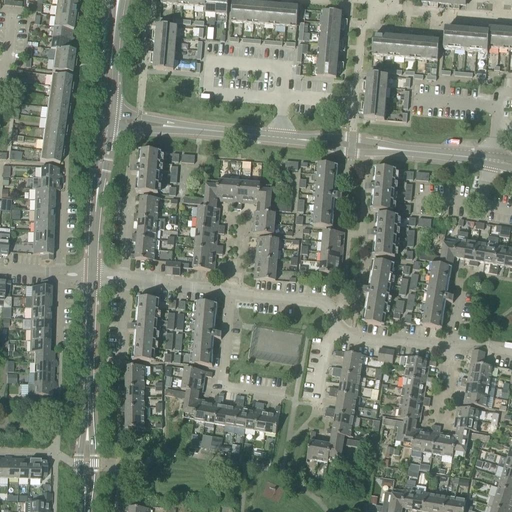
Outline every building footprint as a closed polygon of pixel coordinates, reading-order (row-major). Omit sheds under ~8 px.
[(79,4),(79,0),(56,0),(56,7),(75,10),(76,4),(79,4)] [(194,8),(194,0),(183,0),(183,7),(194,8)] [(205,0),(194,0),(194,8),(204,9),(205,0)] [(215,15),(216,0),(205,0),(204,9),(204,14),(215,15)] [(216,0),(215,15),(226,16),(227,0),(216,0)] [(242,24),(244,0),(238,0),(238,4),(232,3),(230,23),(242,24)] [(252,25),(254,5),(248,5),(248,0),(244,0),(242,24),(252,25)] [(262,26),(264,0),(260,0),(260,6),(254,5),(252,25),(262,26)] [(274,27),(276,7),(270,6),(270,2),(268,2),(269,0),(267,0),(264,0),(262,26),(274,27)] [(431,9),(432,0),(420,0),(420,4),(427,5),(426,8),(431,9)] [(442,6),(443,0),(432,0),(431,9),(437,9),(437,5),(442,6)] [(453,11),(453,0),(443,0),(442,6),(448,6),(448,10),(453,11)] [(465,0),(453,0),(453,11),(458,11),(459,7),(465,8),(465,0)] [(285,28),(287,2),(283,1),(283,3),(281,3),(281,7),(276,7),(274,27),(285,28)] [(291,2),(287,2),(285,28),(296,29),(298,9),(291,8),(292,2),(291,2)] [(75,16),(75,10),(56,7),(54,18),(77,20),(77,16),(75,16)] [(321,13),(320,24),(346,26),(347,22),(347,21),(341,21),(341,15),(321,13)] [(76,25),(77,20),(54,18),(53,29),(72,32),(73,25),(76,25)] [(497,50),(499,24),(496,23),(495,23),(494,29),(488,29),(488,34),(486,49),(487,49),(497,50)] [(346,30),(346,26),(320,24),(319,35),(339,37),(340,31),(344,31),(344,30),(346,30)] [(453,51),(456,25),(452,25),(452,24),(451,24),(451,31),(444,30),(443,50),(453,51)] [(508,51),(510,31),(505,30),(505,26),(503,26),(503,24),(499,24),(497,50),(508,51)] [(465,52),(466,32),(461,31),(461,27),(460,27),(460,25),(456,25),(453,51),(465,52)] [(150,34),(149,38),(176,39),(177,28),(157,26),(156,32),(152,32),(152,34),(150,34)] [(476,53),(478,27),(474,26),(474,28),(472,28),(472,32),(466,32),(465,52),(476,53)] [(486,49),(488,34),(482,33),(483,27),(482,27),(478,27),(476,53),(487,54),(487,49),(486,49)] [(71,38),(72,32),(53,29),(51,39),(73,42),(73,38),(71,38)] [(382,58),(384,31),(380,31),(379,37),(373,36),(371,57),(382,58)] [(393,59),(395,38),(389,38),(390,34),(388,34),(388,31),(384,31),(382,58),(393,59)] [(404,60),(407,33),(403,33),(403,35),(401,35),(401,39),(395,38),(393,59),(404,60)] [(415,60),(417,40),(411,40),(411,33),(407,33),(404,60),(415,60)] [(425,61),(427,35),(423,34),(422,41),(417,40),(415,60),(425,61)] [(339,42),(339,37),(319,35),(318,46),(344,49),(345,45),(343,44),(343,43),(339,42)] [(431,35),(427,35),(425,61),(437,62),(438,42),(432,41),(433,37),(431,37),(431,35)] [(175,50),(176,39),(149,38),(149,41),(149,42),(155,43),(155,48),(175,50)] [(72,45),(73,42),(51,39),(50,50),(54,51),(54,50),(69,52),(70,45),(72,45)] [(344,53),(344,49),(318,46),(317,57),(337,58),(338,53),(344,53)] [(174,60),(175,50),(155,48),(154,54),(148,53),(148,54),(148,58),(174,60)] [(74,52),(69,52),(54,50),(54,51),(53,61),(75,64),(76,59),(73,59),(74,52)] [(337,64),(337,58),(317,57),(316,67),(343,69),(343,65),(343,64),(337,64)] [(173,72),(174,60),(148,58),(147,62),(150,62),(149,64),(153,64),(153,70),(173,72)] [(75,69),(75,64),(53,61),(51,72),(71,75),(72,68),(75,69)] [(342,73),(343,69),(316,67),(315,79),(336,80),(336,74),(340,75),(340,73),(342,73)] [(51,76),(49,86),(72,90),(72,86),(70,85),(71,79),(51,76)] [(360,83),(360,87),(387,89),(387,78),(367,76),(367,83),(360,82),(360,83)] [(71,93),(72,90),(49,86),(48,97),(68,100),(69,93),(71,93)] [(386,100),(387,89),(360,87),(360,91),(362,91),(362,93),(366,93),(365,98),(386,100)] [(67,107),(68,100),(48,97),(46,109),(69,112),(69,107),(67,107)] [(385,111),(386,100),(365,98),(365,104),(361,104),(361,105),(359,105),(358,109),(385,111)] [(68,117),(69,112),(46,109),(45,120),(64,122),(65,116),(68,117)] [(384,122),(385,111),(358,109),(358,113),(358,114),(364,114),(363,121),(384,122)] [(64,128),(64,122),(45,120),(43,130),(66,133),(66,129),(64,128)] [(65,138),(66,133),(43,130),(42,141),(61,144),(62,138),(65,138)] [(61,150),(61,144),(42,141),(40,152),(63,155),(63,150),(61,150)] [(62,159),(63,155),(40,152),(39,163),(58,165),(59,159),(62,159)] [(141,161),(141,163),(158,164),(158,154),(139,152),(138,160),(141,161)] [(157,175),(158,164),(141,163),(141,170),(131,169),(131,172),(157,175)] [(318,166),(317,176),(337,178),(338,167),(318,166)] [(40,169),(39,180),(61,181),(61,177),(60,177),(60,169),(40,169)] [(373,170),(373,181),(392,182),(393,172),(373,170)] [(156,185),(157,175),(131,172),(130,175),(140,176),(139,183),(156,185)] [(337,178),(317,176),(316,186),(333,188),(333,178),(337,178)] [(61,184),(61,181),(39,180),(39,190),(34,190),(34,191),(54,191),(59,192),(59,184),(61,184)] [(218,182),(206,181),(204,209),(216,210),(217,203),(219,181),(218,181),(218,182)] [(227,201),(229,182),(219,181),(217,203),(221,203),(221,200),(227,201)] [(391,192),(392,182),(373,181),(372,181),(376,181),(375,188),(366,187),(365,190),(391,192)] [(237,211),(239,183),(229,182),(227,201),(234,201),(233,210),(237,211)] [(155,195),(156,185),(139,183),(139,186),(136,186),(135,194),(155,195)] [(248,202),(249,184),(239,183),(237,211),(241,211),(242,202),(248,202)] [(258,206),(260,186),(260,185),(249,184),(248,202),(254,203),(254,206),(258,206)] [(272,187),(260,186),(258,206),(257,213),(269,214),(272,187)] [(332,195),(333,188),(316,186),(315,197),(341,199),(342,196),(332,195)] [(390,203),(391,192),(365,190),(365,193),(374,194),(374,201),(371,200),(371,201),(390,203)] [(54,199),(54,191),(34,191),(34,202),(55,202),(56,199),(54,199)] [(341,202),(341,199),(315,197),(315,207),(331,208),(332,201),(341,202)] [(140,203),(139,209),(158,210),(158,200),(135,198),(135,202),(140,203)] [(389,213),(390,203),(371,201),(370,212),(389,213)] [(55,206),(55,202),(34,202),(33,212),(53,213),(54,206),(55,206)] [(330,218),(331,208),(315,207),(314,217),(333,219),(333,218),(330,218)] [(198,208),(197,218),(215,220),(216,214),(219,215),(220,210),(216,210),(204,209),(198,208)] [(157,220),(158,210),(139,209),(139,215),(134,214),(133,218),(157,220)] [(53,220),(53,213),(33,212),(33,223),(55,224),(55,220),(53,220)] [(256,218),(256,224),(274,225),(275,215),(269,214),(257,213),(253,213),(253,218),(256,218)] [(395,218),(376,216),(375,227),(394,228),(395,218)] [(332,229),(333,219),(314,217),(313,227),(332,229)] [(156,231),(157,220),(133,218),(133,223),(138,223),(138,229),(156,231)] [(215,226),(215,220),(197,218),(196,229),(224,231),(224,227),(215,226)] [(54,227),(55,224),(33,223),(33,234),(53,235),(53,227),(54,227)] [(273,236),(274,225),(256,224),(255,230),(252,230),(252,234),(273,236)] [(394,228),(375,227),(378,228),(377,234),(368,233),(367,236),(393,239),(394,228)] [(510,229),(500,228),(499,234),(503,235),(502,238),(508,239),(510,229)] [(155,241),(156,231),(138,229),(137,235),(132,235),(132,239),(155,241)] [(224,235),(224,231),(196,229),(195,239),(214,240),(214,234),(224,235)] [(0,256),(6,257),(7,254),(9,231),(0,230),(0,256)] [(323,233),(322,243),(340,244),(341,238),(344,239),(344,234),(323,233)] [(52,242),(53,235),(33,234),(32,245),(54,246),(54,242),(52,242)] [(376,247),(392,249),(393,239),(367,236),(367,240),(377,241),(376,247)] [(154,251),(155,241),(132,239),(131,243),(136,243),(136,250),(154,251)] [(213,246),(214,240),(195,239),(194,249),(222,251),(223,247),(213,246)] [(260,244),(260,250),(278,251),(278,241),(257,239),(257,243),(260,244)] [(456,242),(444,240),(439,267),(451,269),(453,262),(456,240),(456,242)] [(463,261),(466,242),(456,240),(453,262),(457,263),(457,260),(463,261)] [(473,267),(476,244),(466,242),(463,261),(469,262),(468,266),(473,267)] [(340,251),(340,244),(322,243),(321,253),(343,255),(343,251),(340,251)] [(484,264),(486,245),(476,244),(473,267),(477,268),(478,263),(484,264)] [(54,249),(54,246),(32,245),(32,256),(41,256),(40,262),(52,262),(52,249),(54,249)] [(493,270),(496,247),(486,245),(484,264),(490,265),(489,270),(493,270)] [(392,260),(392,249),(376,247),(373,247),(372,258),(392,260)] [(504,267),(506,249),(496,247),(493,270),(497,271),(498,266),(504,267)] [(222,256),(222,251),(194,249),(194,259),(212,261),(212,255),(222,256)] [(153,261),(154,251),(136,250),(135,255),(130,255),(130,260),(153,261)] [(277,261),(278,251),(260,250),(259,256),(256,255),(255,259),(277,261)] [(342,259),(343,255),(321,253),(320,263),(338,265),(339,259),(342,259)] [(211,267),(212,261),(194,259),(193,270),(214,272),(215,267),(211,267)] [(276,272),(277,261),(255,259),(255,264),(259,264),(258,270),(276,272)] [(372,262),(370,273),(389,276),(391,265),(372,262)] [(338,271),(338,265),(320,263),(319,274),(341,276),(341,271),(338,271)] [(432,266),(430,276),(450,279),(451,269),(439,267),(432,266)] [(275,282),(276,272),(258,270),(257,276),(254,276),(254,280),(275,282)] [(388,286),(389,276),(370,273),(373,274),(371,283),(388,286)] [(450,280),(450,279),(430,276),(429,286),(445,289),(446,280),(450,280)] [(0,301),(2,302),(3,293),(9,294),(10,287),(10,283),(0,282),(0,301)] [(31,288),(31,299),(52,300),(53,296),(50,296),(51,283),(40,283),(40,288),(31,288)] [(386,296),(388,286),(371,283),(370,290),(361,289),(361,292),(386,296)] [(444,296),(445,289),(429,286),(427,296),(453,301),(453,298),(444,296)] [(384,306),(386,296),(361,292),(360,295),(369,296),(368,303),(384,306)] [(452,303),(453,301),(427,296),(425,306),(442,309),(443,302),(452,303)] [(52,303),(52,300),(31,299),(30,310),(50,310),(50,303),(52,303)] [(139,307),(139,309),(155,311),(156,300),(136,299),(136,307),(139,307)] [(382,316),(384,306),(368,303),(366,313),(363,313),(382,316)] [(198,304),(197,314),(213,316),(214,313),(217,314),(217,306),(198,304)] [(440,319),(442,309),(425,306),(424,316),(443,320),(443,319),(440,319)] [(154,321),(155,311),(139,309),(138,320),(154,321)] [(50,318),(50,310),(30,310),(30,321),(52,321),(52,318),(50,318)] [(381,327),(382,316),(363,313),(362,324),(381,327)] [(212,326),(213,316),(197,314),(196,324),(212,326)] [(441,330),(443,320),(424,316),(422,327),(441,330)] [(154,331),(154,321),(138,320),(137,327),(128,326),(127,329),(154,331)] [(52,325),(52,321),(30,321),(29,332),(49,332),(50,325),(52,325)] [(212,333),(212,326),(196,324),(195,335),(221,337),(221,334),(212,333)] [(153,341),(154,331),(127,329),(127,332),(137,333),(136,340),(153,341)] [(49,340),(49,332),(29,332),(29,342),(51,343),(51,340),(49,340)] [(221,340),(221,337),(195,335),(194,345),(211,346),(211,339),(221,340)] [(152,351),(153,341),(136,340),(135,350),(152,351)] [(51,346),(51,343),(29,342),(29,353),(49,353),(49,346),(51,346)] [(210,357),(211,346),(194,345),(193,355),(210,357)] [(151,362),(152,351),(135,350),(135,353),(132,352),(131,361),(151,362)] [(385,351),(379,350),(377,362),(383,363),(385,351)] [(392,364),(393,356),(394,352),(387,351),(385,363),(392,364)] [(484,354),(472,351),(471,358),(483,360),(484,354)] [(344,359),(343,365),(361,368),(363,357),(336,352),(335,357),(344,359)] [(54,353),(49,353),(29,353),(34,353),(34,364),(55,365),(56,361),(53,361),(54,353)] [(210,359),(210,357),(193,355),(192,366),(212,367),(213,359),(210,359)] [(399,368),(406,369),(425,372),(426,366),(435,368),(436,363),(401,357),(399,368)] [(483,360),(471,358),(469,368),(472,369),(471,374),(490,378),(490,377),(492,368),(492,367),(482,366),(483,360)] [(55,368),(55,365),(34,364),(33,374),(53,375),(53,368),(55,368)] [(360,378),(361,368),(343,365),(342,371),(333,369),(332,373),(360,378)] [(125,372),(125,378),(144,378),(144,367),(120,367),(120,372),(125,372)] [(184,369),(183,380),(201,383),(202,377),(211,378),(212,374),(184,369)] [(424,378),(425,372),(406,369),(404,379),(432,384),(433,380),(424,378)] [(358,388),(360,378),(332,373),(332,377),(341,379),(340,385),(358,388)] [(53,383),(53,375),(33,374),(33,385),(54,386),(55,383),(53,383)] [(488,388),(490,378),(471,374),(470,381),(461,379),(460,383),(488,388)] [(144,388),(144,378),(125,378),(125,384),(120,384),(120,388),(144,388)] [(431,388),(432,384),(404,379),(402,389),(421,392),(422,386),(431,388)] [(200,389),(201,383),(183,380),(181,391),(187,391),(199,394),(202,394),(203,389),(200,389)] [(487,398),(488,388),(460,383),(459,388),(469,389),(468,395),(487,398)] [(54,386),(33,385),(27,385),(26,396),(52,397),(52,390),(54,390),(54,386)] [(356,398),(358,388),(340,385),(339,391),(330,389),(329,393),(356,398)] [(144,398),(144,388),(120,388),(120,392),(125,392),(125,398),(144,398)] [(420,398),(421,392),(402,389),(400,399),(429,404),(430,400),(420,398)] [(195,422),(198,400),(199,394),(187,391),(182,418),(194,421),(194,422),(195,422)] [(355,408),(356,398),(329,393),(328,397),(337,399),(336,405),(355,408)] [(485,407),(487,398),(468,395),(467,401),(463,401),(462,405),(485,409),(485,407)] [(215,425),(219,398),(215,397),(213,406),(207,405),(204,424),(215,425)] [(144,408),(144,398),(125,398),(125,404),(120,404),(120,408),(144,408)] [(225,427),(228,409),(221,408),(223,398),(219,398),(215,425),(225,427)] [(428,408),(429,404),(400,399),(399,409),(418,412),(419,407),(428,408)] [(204,424),(207,405),(201,404),(202,401),(198,400),(195,422),(204,424)] [(235,429),(239,401),(235,401),(234,410),(228,409),(225,427),(235,429)] [(245,430),(248,412),(242,411),(243,402),(239,401),(235,429),(245,430)] [(255,432),(259,405),(255,404),(254,413),(248,412),(245,430),(255,432)] [(265,434),(268,416),(262,415),(263,405),(259,405),(255,432),(265,434)] [(353,417),(355,408),(336,405),(335,411),(326,409),(326,412),(326,413),(353,417)] [(144,419),(144,408),(120,408),(120,412),(125,412),(125,419),(144,419)] [(274,417),(268,416),(265,434),(276,436),(280,408),(275,408),(274,417)] [(459,413),(458,419),(477,422),(479,411),(457,408),(456,413),(459,413)] [(417,419),(418,412),(399,409),(397,420),(403,421),(416,423),(419,424),(420,419),(417,419)] [(351,428),(353,417),(326,413),(325,417),(334,419),(333,425),(351,428)] [(144,429),(144,419),(125,419),(125,425),(120,425),(120,429),(123,429),(123,438),(138,438),(138,429),(144,429)] [(475,433),(477,422),(458,419),(457,425),(454,425),(453,429),(456,430),(469,432),(475,433)] [(399,448),(412,450),(415,430),(416,423),(403,421),(402,430),(397,429),(395,443),(400,443),(399,448)] [(350,438),(351,428),(333,425),(332,431),(327,430),(327,434),(331,435),(344,437),(350,438)] [(431,455),(436,427),(432,426),(430,436),(425,435),(421,454),(431,455)] [(442,457),(445,438),(438,437),(440,428),(436,427),(431,455),(442,457)] [(421,454),(425,435),(418,434),(419,431),(415,430),(412,450),(411,452),(421,454)] [(452,457),(464,459),(469,432),(456,430),(455,437),(452,457)] [(317,462),(320,443),(314,443),(315,433),(311,433),(306,460),(317,462)] [(327,462),(339,464),(344,437),(331,435),(330,442),(327,464),(327,462)] [(452,457),(455,437),(451,436),(450,439),(445,438),(442,457),(451,459),(452,457)] [(327,464),(330,442),(326,442),(326,444),(320,443),(317,462),(327,464)] [(232,453),(239,454),(240,448),(233,446),(232,453)] [(17,480),(18,461),(10,460),(10,458),(7,458),(6,480),(17,480)] [(28,481),(29,459),(25,459),(25,461),(18,461),(17,480),(28,481)] [(46,468),(47,462),(32,461),(32,459),(29,459),(28,481),(39,481),(40,472),(46,473),(46,468)] [(493,472),(495,465),(478,460),(476,467),(493,472)] [(408,484),(416,486),(420,465),(411,464),(408,484)] [(511,471),(504,469),(501,478),(511,481),(511,471)] [(511,481),(501,478),(498,488),(511,492),(511,481)] [(405,486),(404,493),(401,511),(405,511),(406,511),(412,511),(415,493),(416,488),(405,486)] [(511,492),(498,488),(495,498),(511,503),(511,492)] [(391,495),(385,494),(381,511),(401,511),(404,493),(392,491),(391,495)] [(422,511),(425,495),(415,493),(412,511),(414,511),(422,511)] [(37,504),(24,504),(23,511),(48,511),(49,505),(51,505),(51,495),(50,495),(37,494),(37,504)] [(432,511),(435,496),(425,495),(422,511),(432,511)] [(442,511),(445,498),(435,496),(432,511),(442,511)] [(453,511),(455,500),(445,498),(442,511),(453,511)] [(511,511),(511,509),(511,504),(511,503),(495,498),(492,508),(508,511),(511,511)] [(463,511),(466,501),(455,500),(453,511),(463,511)]
